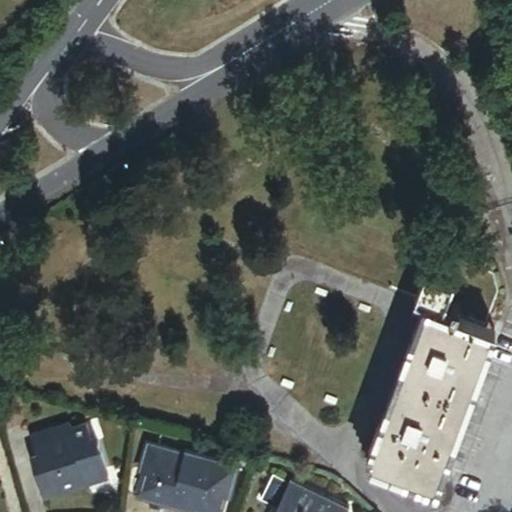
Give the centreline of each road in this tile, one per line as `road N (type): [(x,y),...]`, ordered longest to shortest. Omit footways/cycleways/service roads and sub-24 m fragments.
road 1 (primary): [(208,77),(331,0)]
road 2 (primary): [(208,77),(144,67),(77,37)]
road 3 (primary): [(0,214),(108,147)]
road 4 (primary): [(108,147),(208,77)]
